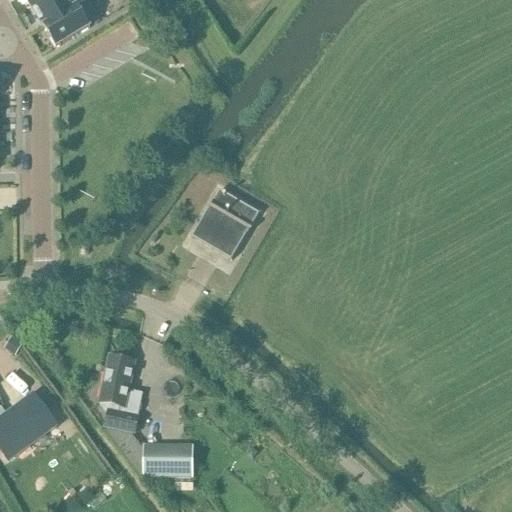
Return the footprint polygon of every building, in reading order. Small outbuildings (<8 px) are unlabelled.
[(25,0),(31,9),(45,0),(25,0)] [(87,0),(45,0),(31,9),(43,29),(78,9),(89,2),(87,0)] [(78,9),(43,29),(56,49),(90,28),(78,9)] [(219,192),(192,239),(231,261),(258,214),(219,192)] [(142,475),(142,481),(193,481),(193,448),(142,447),(142,450),(132,436),(135,437),(138,418),(123,415),(127,393),(134,363),(109,358),(99,407),(106,418),(103,430),(106,431),(139,477),(142,475)] [(33,392),(0,417),(0,453),(8,464),(58,427),(33,392)]
